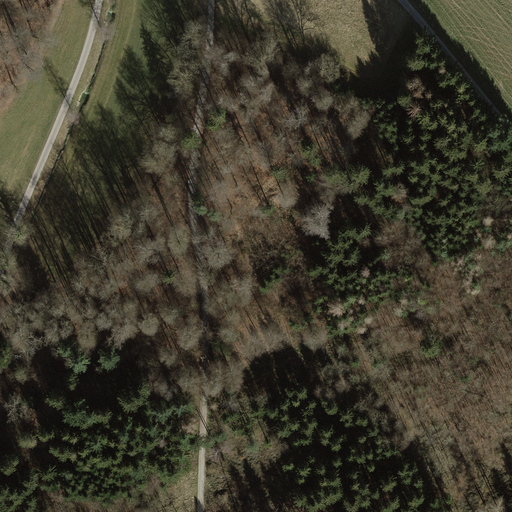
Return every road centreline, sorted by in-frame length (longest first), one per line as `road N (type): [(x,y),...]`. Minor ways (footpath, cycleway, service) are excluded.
road 1 (track): [(210,0),(191,189),(204,347),(200,511)]
road 2 (track): [(99,0),(0,269)]
road 3 (track): [(401,0),(511,132)]
